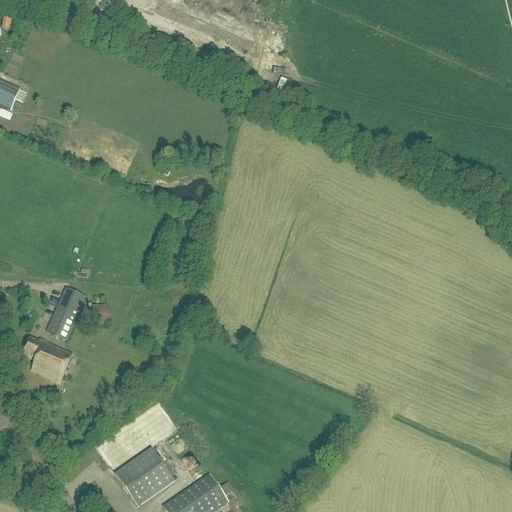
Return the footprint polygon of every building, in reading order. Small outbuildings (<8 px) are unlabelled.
[(15,31),(15,21),(5,20),(5,31),(15,31)] [(20,92),(0,82),(0,109),(10,114),(20,92)] [(84,303),(65,295),(48,333),(67,341),(84,303)] [(111,317),(105,307),(93,307),(87,318),(93,328),(106,328),(111,317)] [(46,346),(30,339),(22,357),(36,363),(32,373),(60,385),(73,357),(46,345),(46,346)] [(175,484),(151,450),(114,476),(138,509),(175,484)] [(217,511),(229,504),(210,476),(163,509),(165,511),(217,511)] [(228,498),(237,493),(231,485),(223,490),(228,498)]
